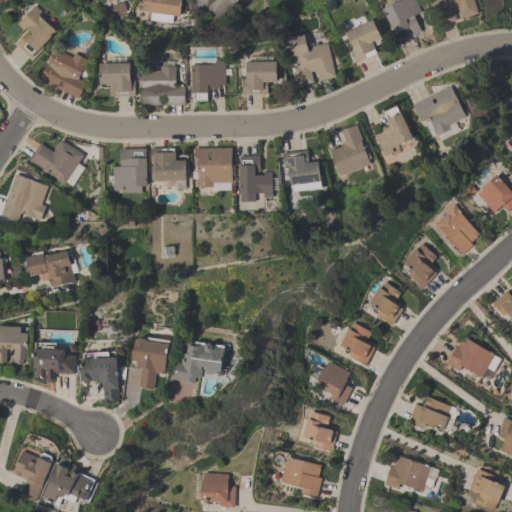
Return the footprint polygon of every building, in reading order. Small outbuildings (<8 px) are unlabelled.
[(180,0),(178,17),(148,12),(148,11),(140,9),(141,0),(180,0)] [(189,1),(189,0),(237,0),(233,7),(229,4),(218,21),(189,1)] [(420,32),(401,41),(397,34),(394,35),(382,11),(403,0),(414,0),(421,13),(413,17),(420,32)] [(473,0),(477,14),(460,19),(457,9),(453,10),(456,20),(442,24),(435,0),(473,0)] [(14,45),(26,32),(28,35),(30,33),(25,28),(23,31),(17,25),(34,6),(41,12),(38,16),(55,32),(30,59),(14,45)] [(371,43),(374,50),(375,54),(353,64),(347,50),(351,48),(344,34),(372,21),(380,40),(371,43)] [(297,86),(293,69),(296,68),(296,66),(294,66),(288,41),(304,37),(307,49),(327,44),(335,78),(317,82),(315,72),(311,73),(313,83),(297,86)] [(39,79),(55,48),(73,57),(75,54),(87,60),(78,78),(86,82),(77,99),(39,79)] [(267,84),(267,94),(242,94),(242,79),(246,79),(246,64),(255,64),(255,59),(266,59),(266,64),(277,64),(277,84),(267,84)] [(225,86),(218,86),(218,90),(207,90),(207,94),(206,94),(206,102),(192,102),(192,94),(191,94),(191,66),(215,66),(215,62),(225,62),(225,86)] [(130,64),(130,80),(134,80),(134,96),(109,97),(109,85),(99,85),(99,65),(130,64)] [(184,105),(141,105),(141,71),(160,71),(160,66),(175,66),(175,87),(184,87),(184,105)] [(465,119),(448,127),(450,131),(436,138),(427,118),(419,122),(411,105),(450,86),(465,119)] [(396,107),(399,115),(401,115),(413,141),(391,151),(392,153),(383,157),(372,133),(387,125),(385,121),(387,121),(383,113),(396,107)] [(340,132),(356,126),(362,141),(360,142),(362,148),(365,147),(370,160),(368,161),(369,165),(339,177),(329,151),(342,146),(341,143),(344,142),(340,132)] [(82,155),(63,183),(28,160),(39,142),(52,151),(57,143),(58,143),(60,140),(82,155)] [(230,148),(231,182),(212,183),(212,187),(197,187),(197,167),(194,167),(193,149),(230,148)] [(112,190),(112,167),(119,167),(119,149),(145,149),(145,160),(146,160),(146,188),(122,188),(122,190),(112,190)] [(150,149),(173,149),(173,154),(175,154),(175,162),(185,162),(185,182),(154,182),(154,181),(150,181),(150,166),(154,166),(154,164),(150,164),(150,149)] [(320,183),(289,186),(288,168),(284,169),(282,153),(306,151),(308,164),(318,163),(320,183)] [(271,197),(262,197),(262,193),(254,194),(254,201),(238,201),(238,167),(239,167),(239,156),(259,156),(259,175),(262,175),(262,172),(271,172),(271,197)] [(16,220),(0,214),(0,211),(15,172),(47,185),(40,204),(44,206),(39,219),(19,212),(16,220)] [(501,205),(493,213),(476,193),(480,189),(480,188),(495,175),(507,189),(511,185),(511,186),(511,205),(506,211),(501,205)] [(433,224),(445,213),(443,212),(452,204),(459,211),(458,212),(479,235),(469,243),(472,245),(461,255),(433,224)] [(401,264),(414,249),(414,250),(420,244),(435,258),(427,267),(435,274),(422,288),(407,275),(410,272),(401,264)] [(74,282),(49,287),(46,272),(30,275),(26,255),(32,254),(32,252),(42,250),(42,252),(43,252),(44,253),(68,249),(69,256),(72,257),(72,261),(71,264),(74,282)] [(393,304),(401,310),(391,325),(374,314),(377,310),(367,303),(378,287),(378,288),(383,281),(400,293),(393,304)] [(511,297),(511,321),(504,313),(502,315),(491,304),(505,291),(511,298),(511,297)] [(364,365),(347,356),(350,351),(338,345),(347,328),(348,329),(352,322),(371,332),(365,341),(370,344),(370,345),(374,347),(364,365)] [(0,324),(21,325),(21,326),(28,327),(28,331),(27,358),(23,358),(23,362),(13,361),(14,358),(12,358),(12,351),(14,351),(14,348),(6,347),(6,361),(0,360),(0,324)] [(166,371),(157,370),(155,386),(140,385),(142,365),(137,365),(138,360),(133,359),(136,337),(137,337),(139,336),(145,336),(146,337),(147,335),(159,336),(159,334),(170,336),(166,371)] [(445,364),(456,345),(458,346),(464,336),(494,354),(494,355),(500,358),(492,371),(486,368),(481,376),(461,365),(457,371),(445,364)] [(224,365),(225,367),(225,369),(224,371),(222,372),(220,371),(219,369),(213,369),(213,370),(208,370),(208,363),(204,362),(204,365),(205,365),(203,374),(198,373),(197,380),(195,379),(195,380),(186,379),(186,378),(173,377),(174,373),(175,373),(177,359),(183,360),(184,355),(185,355),(187,338),(196,339),(197,338),(206,339),(206,342),(207,342),(208,340),(209,339),(211,339),(213,339),(215,341),(215,343),(216,343),(216,340),(225,341),(226,340),(228,340),(230,341),(231,344),(230,347),(228,347),(226,347),(226,352),(227,353),(228,354),(229,356),(228,358),(226,359),(224,360),(224,365)] [(76,354),(75,373),(55,372),(54,379),(51,381),(48,381),(46,378),(46,376),(35,375),(36,366),(34,366),(35,350),(37,350),(37,346),(43,346),(43,344),(55,344),(55,347),(66,347),(66,353),(76,354)] [(83,352),(95,351),(95,350),(109,349),(109,350),(116,350),(116,354),(118,354),(119,387),(118,387),(119,399),(103,400),(103,388),(104,388),(104,380),(89,380),(89,379),(88,379),(83,379),(81,379),(81,368),(82,368),(82,357),(83,357),(83,352)] [(351,387),(341,405),(335,402),(337,397),(314,385),(323,367),(324,368),(327,361),(349,373),(344,383),(351,387)] [(422,406),(422,404),(423,405),(426,398),(425,398),(426,396),(451,405),(448,411),(449,412),(447,418),(450,419),(447,426),(444,424),(442,429),(424,422),(422,427),(407,421),(414,403),(422,406)] [(329,416),(326,427),(333,429),(336,430),(331,450),(312,445),(314,440),(302,436),(306,419),(307,419),(309,411),(329,416)] [(511,455),(500,451),(505,438),(497,435),(503,417),(511,420),(511,455)] [(18,494),(25,479),(12,473),(22,450),(37,457),(38,455),(40,456),(41,453),(44,452),(51,455),(52,458),(50,461),(52,461),(33,501),(18,494)] [(430,466),(421,491),(399,483),(397,489),(383,484),(390,464),(392,465),(397,453),(430,466)] [(321,464),(318,477),(321,478),(317,496),(301,492),(302,487),(280,482),(285,456),(321,464)] [(41,501),(54,469),(57,462),(68,467),(70,462),(80,467),(78,472),(94,479),(84,500),(76,497),(73,503),(60,498),(56,508),(41,501)] [(494,510),(474,502),(479,490),(469,486),(476,468),(494,474),(492,479),(504,484),(494,510)] [(234,488),(233,508),(217,507),(218,503),(199,502),(200,481),(202,481),(202,475),(228,476),(227,487),(234,488)]
